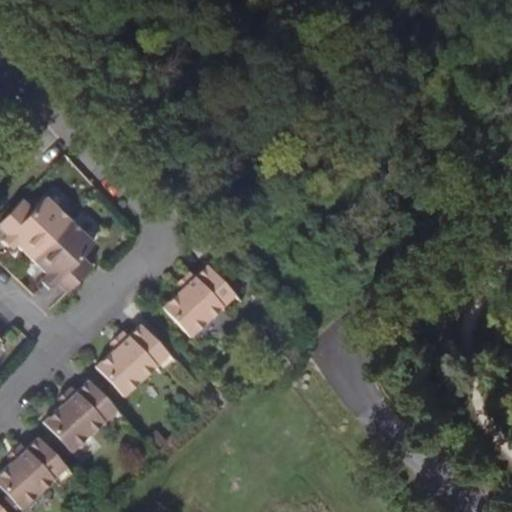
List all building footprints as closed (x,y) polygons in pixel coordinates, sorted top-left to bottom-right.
[(22,198),(0,220),(0,227),(32,257),(71,217),(47,195),(33,209),(22,198)] [(71,217),(32,257),(67,290),(75,283),(93,264),(82,253),(95,240),(71,217)] [(205,263),(192,274),(158,306),(187,337),(219,308),(224,314),(238,300),(205,263)] [(137,324),(125,336),(91,367),(120,398),(151,368),(157,374),(171,360),(137,324)] [(84,378),(83,380),(72,391),(39,422),(67,452),(98,422),(104,428),(119,415),(84,378)] [(33,437),(32,438),(21,450),(0,469),(0,493),(16,511),(48,483),(54,488),(69,474),(33,437)]
